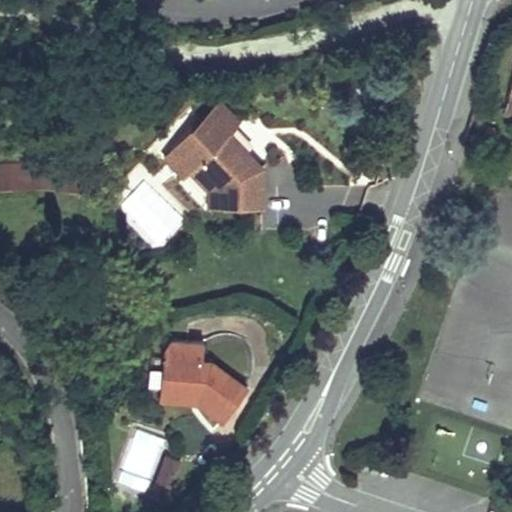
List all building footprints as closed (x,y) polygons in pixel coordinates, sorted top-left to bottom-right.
[(198,134),(214,119),(227,133),(239,122),(218,101),(191,128),(198,134)] [(227,133),(214,119),(198,134),(191,128),(169,149),(190,170),(209,188),(209,206),(261,206),(262,167),(227,133)] [(190,170),(169,149),(162,157),(184,177),(190,170)] [(40,165),(0,166),(0,186),(40,184),(56,187),(59,167),(40,165)] [(84,171),(59,167),(56,187),(81,190),(84,171)] [(246,387),(211,361),(202,361),(203,343),(171,341),(164,349),(164,358),(171,358),(169,388),(194,391),(197,393),(193,398),(223,419),(246,387)] [(194,391),(169,388),(171,358),(164,358),(161,396),(193,398),(197,393),(194,391)] [(179,461),(166,456),(163,465),(176,470),(179,461)] [(176,470),(163,465),(152,493),(165,498),(176,470)]
